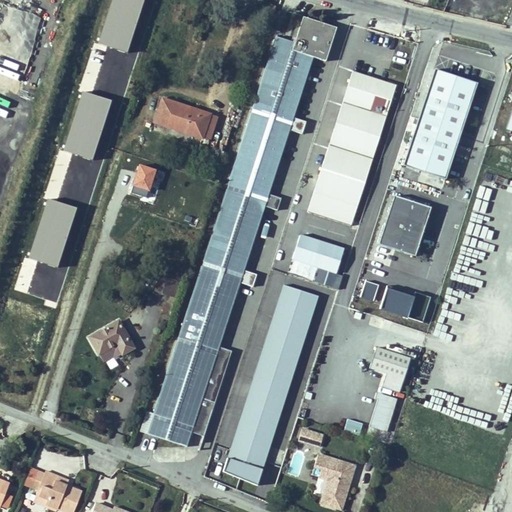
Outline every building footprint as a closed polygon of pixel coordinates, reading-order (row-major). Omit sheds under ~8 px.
[(251,102),(291,115),(311,55),(322,58),(332,26),(299,15),(291,41),(273,35),(251,102)] [(308,208),(351,223),(399,83),(353,68),(308,208)] [(438,69),(406,165),(448,179),(481,84),(438,69)] [(212,114),(162,98),(154,123),(211,141),(218,117),(212,115),(212,114)] [(291,115),(251,102),(142,435),(182,448),(187,433),(199,437),(227,351),(216,347),(237,283),(247,286),(251,273),(241,270),(262,206),(273,209),(278,196),(267,192),(287,129),(298,132),(302,119),(291,115)] [(395,194),(379,243),(415,256),(432,207),(395,194)] [(297,236),(290,262),(317,269),(314,284),(338,290),(341,276),(336,275),(343,248),(297,236)] [(172,280),(157,275),(152,287),(168,292),(172,280)] [(364,281),(358,298),(372,303),(377,286),(364,281)] [(386,287),(379,311),(421,324),(429,300),(386,287)] [(321,304),(274,289),(224,452),(270,465),(321,304)] [(379,326),(389,329),(392,319),(382,316),(379,326)] [(119,353),(129,347),(115,321),(86,336),(96,353),(114,344),(119,353)] [(381,384),(399,390),(410,357),(376,346),(369,366),(385,371),(381,384)] [(386,431),(397,398),(380,392),(369,425),(386,431)] [(298,437),(308,441),(313,430),(302,426),(298,437)] [(308,441),(319,444),(323,433),(313,430),(308,441)] [(341,501),(354,465),(317,452),(313,464),(320,467),(317,475),(326,478),(318,501),(330,505),(333,498),(341,501)] [(219,459),(213,476),(238,483),(243,466),(219,459)] [(320,467),(313,464),(310,472),(317,475),(320,467)] [(247,468),(241,485),(267,493),(274,475),(247,468)] [(33,488),(39,474),(32,471),(26,485),(33,488)] [(66,511),(74,494),(61,488),(52,484),(54,478),(39,472),(39,474),(33,488),(30,494),(42,499),(40,503),(49,506),(63,511),(66,511)] [(63,482),(54,478),(52,484),(61,488),(63,482)] [(40,503),(42,499),(30,494),(27,501),(48,510),(49,506),(40,503)] [(333,498),(330,505),(338,508),(341,501),(333,498)] [(124,511),(117,509),(116,511),(114,511),(94,503),(90,511),(124,511)]
